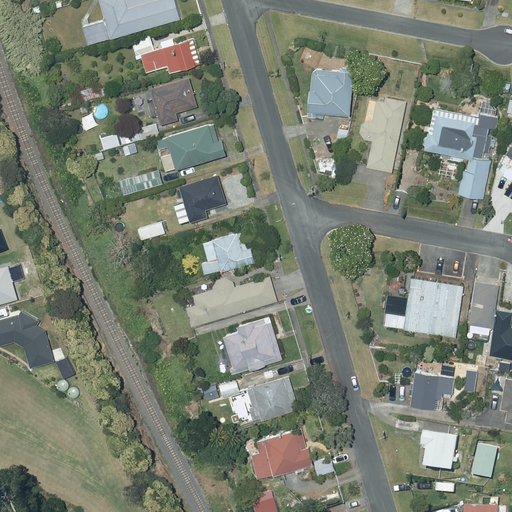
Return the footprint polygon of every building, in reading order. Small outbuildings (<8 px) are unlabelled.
[(103,0),(109,19),(86,25),(91,44),(188,18),(182,0),(103,0)] [(154,35),(135,40),(140,56),(145,54),(148,63),(153,61),(156,70),(172,66),(174,72),(201,65),(194,40),(158,50),(154,35)] [(310,70),(306,117),(322,119),(322,114),(347,116),(351,74),(348,73),(349,70),(338,69),(338,73),(310,70)] [(194,77),(156,88),(166,124),(183,119),(181,112),(202,106),(194,77)] [(495,90),(507,92),(508,84),(497,82),(495,90)] [(101,86),(64,97),(67,107),(104,96),(104,95),(113,93),(111,87),(103,90),(101,86)] [(360,125),(359,133),(363,139),(372,141),(366,168),(390,173),(404,102),(384,98),(383,102),(375,101),(371,122),(366,121),(360,125)] [(461,170),(457,195),(481,199),(489,161),(481,159),(487,128),(494,129),(496,117),(478,114),(476,124),(434,116),(430,135),(425,134),(424,138),(422,138),(421,145),(423,146),(422,151),(467,159),(465,171),(461,170)] [(159,122),(133,130),(136,140),(162,133),(159,122)] [(511,123),(505,122),(502,136),(511,138),(511,133),(511,123)] [(227,140),(220,142),(215,124),(174,137),(183,169),(232,155),(227,140)] [(129,127),(120,129),(124,143),(133,141),(129,127)] [(338,129),(336,138),(345,140),(347,130),(338,129)] [(138,143),(126,147),(129,155),(141,151),(138,143)] [(503,174),(501,176),(511,182),(511,143),(499,163),(501,164),(497,170),(503,174)] [(105,151),(92,155),(94,162),(107,158),(105,151)] [(162,170),(123,181),(127,194),(166,183),(162,170)] [(203,208),(225,201),(216,173),(177,184),(189,220),(206,215),(203,208)] [(137,197),(127,200),(129,209),(139,207),(137,197)] [(161,220),(136,227),(140,238),(164,232),(161,220)] [(206,260),(199,262),(202,273),(218,268),(219,269),(253,260),(248,245),(240,247),(235,230),(201,241),(206,260)] [(121,254),(127,270),(135,267),(129,251),(121,254)] [(211,285),(212,288),(191,294),(194,303),(185,306),(190,325),(276,299),(269,275),(234,285),(232,279),(224,275),(216,277),(211,285)] [(386,310),(384,324),(454,335),(462,284),(410,276),(404,313),(386,310)] [(475,280),(469,323),(491,326),(497,283),(475,280)] [(495,308),(488,354),(511,357),(511,325),(509,325),(511,310),(495,308)] [(17,315),(0,319),(0,344),(14,342),(23,347),(30,369),(53,363),(46,332),(37,327),(39,321),(21,310),(17,315)] [(274,354),(264,321),(251,324),(249,320),(234,324),(235,329),(221,333),(231,367),(246,362),(247,367),(262,363),(261,358),(274,354)] [(498,360),(497,369),(509,370),(510,361),(498,360)] [(413,370),(408,403),(432,407),(434,396),(440,397),(440,391),(451,392),(453,376),(413,370)] [(250,404),(246,406),(249,418),(258,416),(259,418),(291,409),(281,376),(245,386),(250,404)] [(506,408),(504,420),(511,421),(511,378),(504,377),(499,407),(506,408)] [(235,379),(218,384),(222,396),(239,391),(235,379)] [(262,437),(255,439),(258,450),(249,453),(256,476),(270,472),(270,473),(311,461),(306,445),(299,447),(294,428),(261,436),(262,437)] [(426,445),(423,464),(451,469),(452,461),(456,462),(456,457),(453,457),(457,435),(423,429),(421,443),(426,445)] [(497,447),(477,443),(471,473),(491,477),(497,447)] [(331,455),(313,460),(316,474),(334,469),(331,455)]
